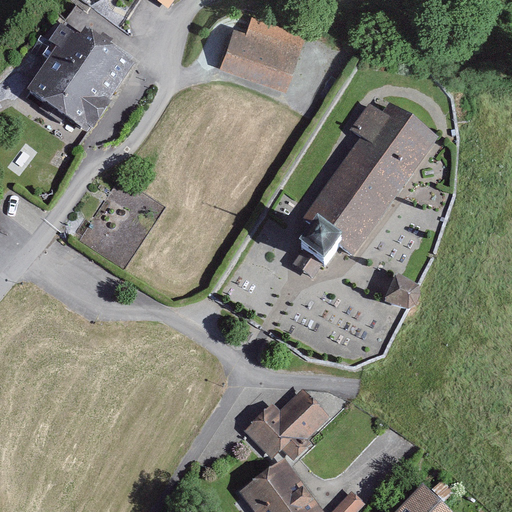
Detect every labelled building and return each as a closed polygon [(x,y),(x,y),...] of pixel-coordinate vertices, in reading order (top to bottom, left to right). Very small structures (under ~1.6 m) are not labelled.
[(283,93),(301,38),(250,22),(245,37),(229,32),(216,71),(283,93)] [(129,65),(83,34),(78,41),(59,28),(46,47),(54,52),(23,96),(80,135),(85,128),(93,134),(110,109),(103,104),(129,65)] [(301,256),(292,268),(310,281),(319,269),(322,272),(338,249),(351,259),(437,143),(388,106),(380,117),(368,108),(348,135),(359,143),(302,221),(314,230),(296,253),(301,256)] [(395,281),(384,303),(405,313),(408,314),(419,293),(415,291),(395,281)] [(299,394),(279,413),(272,407),(244,434),(269,459),(278,450),(293,465),(308,450),(303,444),(326,422),(299,394)] [(249,511),(318,511),(282,463),(237,496),(249,511)] [(398,511),(443,511),(419,490),(398,511)] [(355,511),(361,506),(349,495),(333,511),(355,511)]
